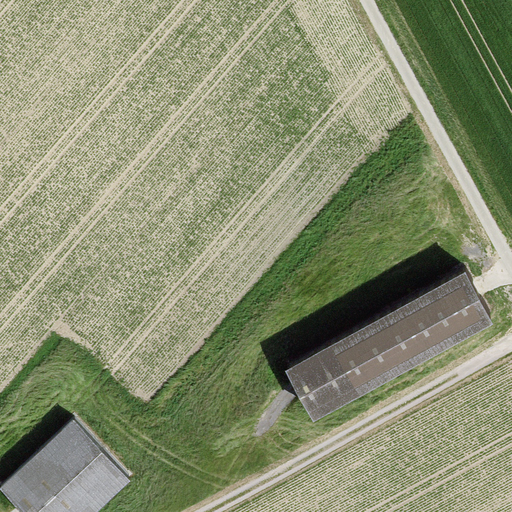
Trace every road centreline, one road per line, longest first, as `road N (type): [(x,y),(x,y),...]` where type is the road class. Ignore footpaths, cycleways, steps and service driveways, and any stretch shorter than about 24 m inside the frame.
road 1 (track): [(511,346),(206,511)]
road 2 (track): [(511,267),(363,0)]
